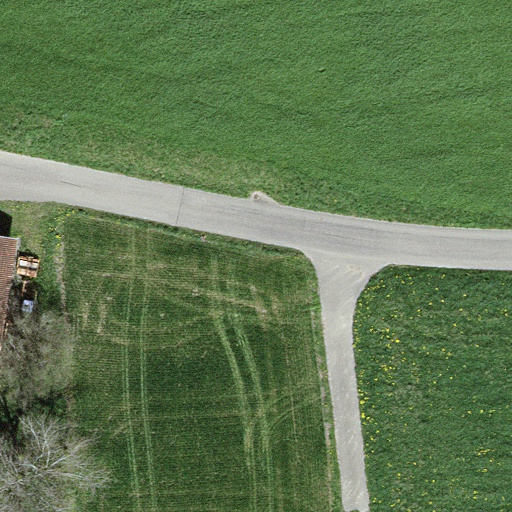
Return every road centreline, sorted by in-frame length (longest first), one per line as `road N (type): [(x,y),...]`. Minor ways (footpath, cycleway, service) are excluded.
road 1 (unclassified): [(0,171),(339,237),(511,251)]
road 2 (track): [(355,511),(339,237)]
